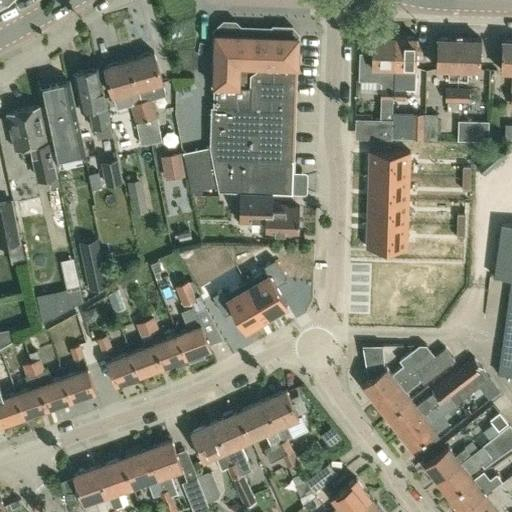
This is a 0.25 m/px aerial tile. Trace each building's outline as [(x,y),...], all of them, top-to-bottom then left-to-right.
[(210,143),(182,149),(190,191),(217,186),(218,190),(240,191),(240,192),(252,192),(271,192),(290,192),(291,175),(297,63),(298,35),(216,32),(214,84),(216,84),(215,104),(211,104),(210,143)] [(393,97),(394,97),(394,80),(395,34),(373,34),(372,50),(359,50),(358,79),(377,79),(381,81),(380,117),(371,117),(370,137),(391,137),(391,136),(393,136),(393,111),(392,111),(393,97)] [(417,35),(395,34),(394,80),(394,97),(405,97),(406,65),(416,65),(417,35)] [(449,78),(458,78),(459,36),(437,35),(436,65),(449,66),(449,78)] [(480,66),(481,37),(459,36),(458,78),(468,78),(468,66),(480,66)] [(511,104),(511,37),(504,37),(501,67),(511,67),(511,77),(511,91),(511,90),(511,95),(511,105),(511,104)] [(128,56),(137,87),(162,80),(153,49),(128,56)] [(137,87),(128,56),(104,63),(113,94),(137,87)] [(93,126),(110,123),(98,66),(73,72),(81,107),(89,105),(93,126)] [(54,157),(84,150),(69,80),(39,86),(54,157)] [(458,99),(458,88),(446,87),(446,99),(458,99)] [(470,88),(458,88),(458,99),(470,99),(470,88)] [(140,98),(146,118),(156,115),(151,95),(140,98)] [(146,118),(140,98),(130,101),(135,121),(146,118)] [(19,150),(32,148),(38,177),(54,174),(39,103),(6,110),(14,148),(19,147),(19,150)] [(411,112),(393,111),(393,136),(424,137),(424,138),(425,138),(426,112),(411,111),(411,112)] [(156,115),(146,118),(151,142),(160,140),(156,115)] [(146,118),(135,121),(140,144),(151,142),(146,118)] [(489,141),(489,120),(459,120),(458,140),(489,141)] [(372,147),(371,171),(412,172),(413,148),(372,147)] [(504,147),(484,164),(491,173),(511,157),(504,147)] [(107,184),(122,181),(118,158),(102,161),(107,184)] [(464,163),(464,175),(472,175),(472,163),(464,163)] [(371,171),(370,195),(411,196),(412,172),(371,171)] [(464,175),(464,187),(472,187),(472,175),(464,175)] [(240,192),(239,220),(265,220),(265,232),(298,232),(299,206),(284,205),(284,202),(271,202),(271,192),(252,192),(240,192)] [(370,195),(369,219),(410,220),(411,196),(370,195)] [(0,201),(0,242),(18,239),(10,200),(0,201)] [(463,211),(462,223),(470,224),(471,211),(463,211)] [(369,219),(368,243),(409,244),(410,220),(369,219)] [(511,277),(497,371),(511,390),(511,222),(501,220),(493,275),(511,277)] [(462,223),(462,236),(470,236),(470,224),(462,223)] [(267,274),(246,285),(264,317),(284,305),(274,287),(285,280),(273,259),(262,266),(267,274)] [(101,263),(85,266),(90,289),(105,286),(101,263)] [(141,272),(146,292),(163,287),(158,267),(141,272)] [(439,295),(438,270),(413,271),(414,296),(439,295)] [(197,299),(189,279),(176,285),(183,305),(197,299)] [(441,301),(464,301),(464,283),(441,282),(441,301)] [(221,289),(210,295),(222,316),(233,310),(244,328),(264,317),(246,285),(226,297),(221,289)] [(188,327),(177,331),(186,354),(188,354),(190,359),(203,354),(201,349),(210,345),(209,341),(223,336),(210,314),(200,318),(198,314),(185,319),(188,327)] [(150,330),(153,340),(162,364),(186,354),(177,331),(162,336),(154,315),(145,319),(150,330)] [(150,330),(145,319),(136,322),(141,334),(150,330)] [(111,346),(107,335),(97,338),(100,350),(111,346)] [(162,364),(153,340),(130,349),(139,373),(162,364)] [(399,381),(435,352),(427,342),(420,342),(401,358),(404,362),(392,371),(387,364),(363,383),(376,399),(399,381)] [(84,355),(81,344),(70,347),(74,358),(84,355)] [(382,408),(388,415),(412,397),(406,390),(422,378),(425,381),(456,357),(446,345),(436,353),(435,352),(399,381),(376,399),(382,408)] [(139,373),(130,349),(106,358),(115,382),(139,373)] [(400,431),(464,382),(483,366),(474,355),(432,387),(434,390),(416,403),(412,397),(388,415),(400,431)] [(32,359),(35,371),(39,382),(47,406),(71,398),(62,374),(52,378),(48,367),(43,368),(39,357),(32,359)] [(39,382),(35,371),(32,359),(23,362),(27,374),(26,374),(30,385),(15,391),(24,415),(47,406),(39,382)] [(88,365),(62,374),(71,398),(96,389),(88,365)] [(436,428),(430,421),(465,394),(488,376),(490,375),(483,366),(464,382),(400,431),(412,447),(436,428)] [(496,376),(470,390),(479,406),(504,393),(496,376)] [(286,386),(263,396),(269,409),(277,425),(283,439),(278,441),(283,452),(293,448),(288,437),(294,434),(287,420),(299,415),(286,386)] [(23,419),(22,416),(24,415),(15,391),(2,395),(0,389),(0,423),(11,419),(13,422),(16,424),(21,422),(23,419)] [(238,407),(251,437),(265,431),(270,444),(263,447),(270,461),(284,454),(283,452),(278,441),(283,439),(277,425),(269,409),(263,396),(238,407)] [(251,437),(238,407),(233,410),(232,407),(223,411),(224,414),(213,419),(226,448),(232,461),(237,459),(237,460),(242,471),(243,472),(252,468),(240,442),(251,437)] [(494,422),(500,429),(509,422),(501,411),(492,418),(494,422)] [(232,461),(226,448),(213,419),(190,429),(204,458),(215,453),(222,468),(228,465),(232,475),(242,471),(237,460),(237,459),(232,461)] [(500,429),(494,422),(484,429),(490,437),(500,429)] [(471,453),(437,479),(450,495),(474,477),(470,472),(492,454),(495,459),(511,445),(511,425),(510,423),(484,442),(470,453),(471,453)] [(172,495),(178,493),(170,471),(182,467),(171,437),(148,446),(158,475),(163,489),(158,491),(162,503),(173,499),(172,495)] [(471,453),(470,453),(465,446),(455,453),(449,445),(425,463),(437,479),(471,453)] [(129,477),(132,485),(158,475),(148,446),(122,455),(129,477)] [(288,464),(298,460),(293,448),(283,452),(284,454),(288,464)] [(119,511),(117,506),(123,504),(118,489),(132,485),(129,477),(122,455),(96,464),(112,508),(107,510),(107,511),(119,511)] [(112,508),(96,464),(72,472),(83,502),(95,497),(101,511),(107,510),(112,508)] [(474,477),(450,495),(462,511),(496,484),(502,480),(496,473),(490,478),(483,469),(474,477)] [(243,472),(242,471),(232,475),(246,505),(256,501),(243,472)] [(496,484),(462,511),(463,511),(492,511),(498,508),(496,506),(511,494),(507,488),(511,484),(511,479),(508,475),(502,480),(496,484)] [(203,511),(210,510),(197,476),(182,482),(194,511),(203,511)] [(348,511),(371,495),(356,476),(331,494),(340,505),(330,511),(348,511)] [(383,511),(371,495),(348,511),(383,511)] [(165,511),(175,511),(177,511),(173,499),(162,503),(165,511)]
